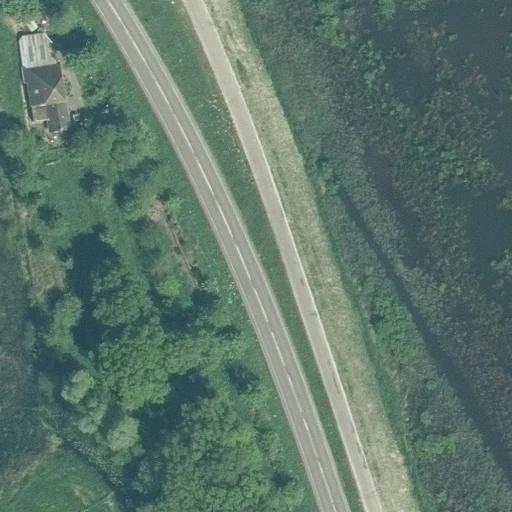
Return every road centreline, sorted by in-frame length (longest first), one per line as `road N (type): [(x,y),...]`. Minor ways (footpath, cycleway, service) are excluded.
road 1 (secondary): [(331,511),(278,355),(205,184),(103,0)]
road 2 (unclassified): [(372,511),(190,0)]
